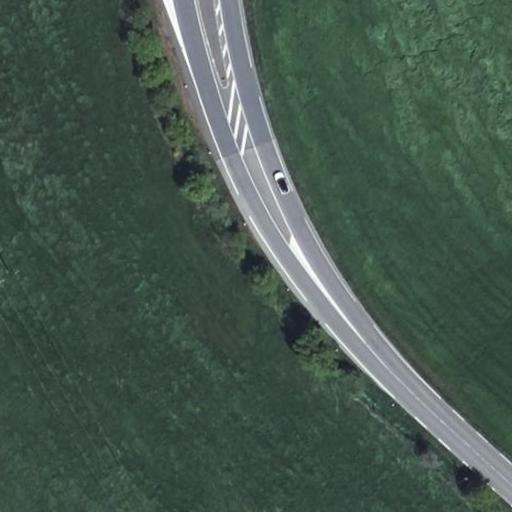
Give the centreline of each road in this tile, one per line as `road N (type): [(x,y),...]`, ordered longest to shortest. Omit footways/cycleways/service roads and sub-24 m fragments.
road 1 (secondary): [(185,0),(239,178),(278,247),(384,368)]
road 2 (secondary): [(384,368),(286,195),(249,81),(237,0)]
road 3 (secondary): [(511,483),(384,368)]
